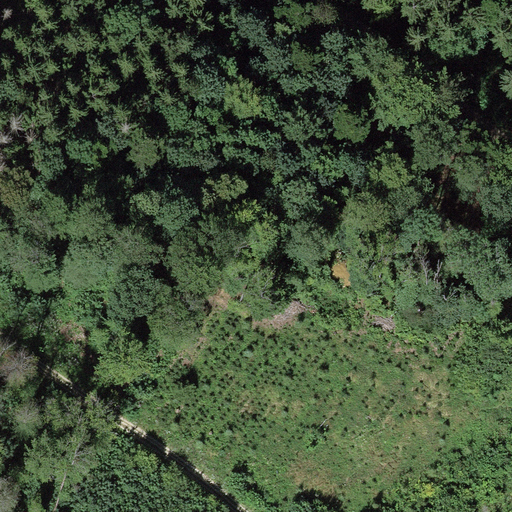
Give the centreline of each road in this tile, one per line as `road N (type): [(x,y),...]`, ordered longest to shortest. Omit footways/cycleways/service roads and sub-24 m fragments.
road 1 (track): [(245,511),(0,337)]
road 2 (track): [(319,0),(511,146)]
